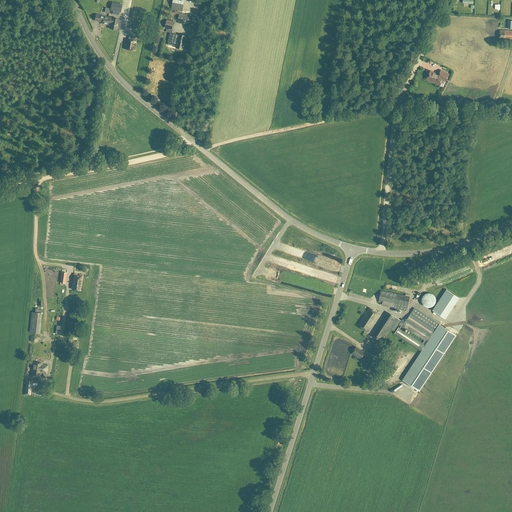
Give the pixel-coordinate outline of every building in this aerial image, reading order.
[(173,0),(171,9),(182,11),(185,1),(178,0),(173,0)] [(112,2),(111,10),(121,12),(122,4),(112,2)] [(178,22),(191,25),(192,16),(180,14),(178,22)] [(112,18),(104,17),(104,16),(96,15),(95,20),(103,22),(103,24),(108,25),(109,22),(111,22),(112,18)] [(112,18),(111,22),(110,29),(117,30),(118,26),(121,27),(122,20),(119,19),(112,18)] [(165,27),(172,29),(174,21),(167,19),(165,27)] [(499,40),(511,40),(511,30),(500,30),(499,40)] [(168,41),(177,43),(176,48),(183,49),(184,47),(185,45),(184,45),(185,42),(187,42),(188,36),(179,34),(179,35),(170,33),(168,41)] [(124,49),(135,51),(137,41),(125,39),(124,49)] [(449,74),(441,71),(439,75),(431,71),(427,79),(440,86),(443,80),(446,81),(449,74)] [(72,289),(81,291),(83,276),(74,275),(73,281),(74,282),(74,284),(73,284),(72,289)] [(408,295),(380,291),(379,301),(395,303),(395,300),(407,302),(408,295)] [(422,299),(422,300),(422,302),(422,303),(423,304),(424,305),(425,306),(426,307),(427,307),(428,308),(429,308),(430,308),(432,307),(433,307),(434,306),(435,305),(435,304),(436,303),(436,302),(436,300),(436,299),(436,298),(435,297),(435,296),(434,295),(433,294),(432,294),(430,293),(429,293),(428,293),(427,294),(426,294),(425,295),(424,296),(423,297),(422,298),(422,299)] [(368,332),(380,314),(370,308),(358,326),(368,332)] [(411,313),(436,329),(439,324),(415,308),(411,313)] [(32,332),(41,332),(42,311),(33,311),(32,332)] [(401,320),(398,318),(388,312),(373,336),(382,342),(391,329),(394,331),(398,324),(401,320)] [(424,341),(427,342),(427,343),(436,329),(411,313),(406,321),(403,319),(399,324),(401,326),(404,328),(424,341)] [(439,324),(436,329),(427,343),(427,342),(422,350),(423,350),(403,380),(419,391),(456,335),(439,324)] [(401,326),(400,328),(399,327),(395,334),(421,351),(422,350),(427,342),(424,341),(423,343),(403,330),(404,328),(401,326)] [(364,358),(366,356),(364,354),(365,353),(356,347),(352,353),(361,359),(362,357),(364,358)] [(377,357),(380,351),(372,347),(368,352),(377,357)] [(34,362),(31,376),(33,376),(32,377),(36,378),(36,376),(40,377),(41,372),(47,373),(48,365),(43,364),(43,363),(34,362)] [(24,394),(31,394),(33,380),(25,379),(24,394)]
